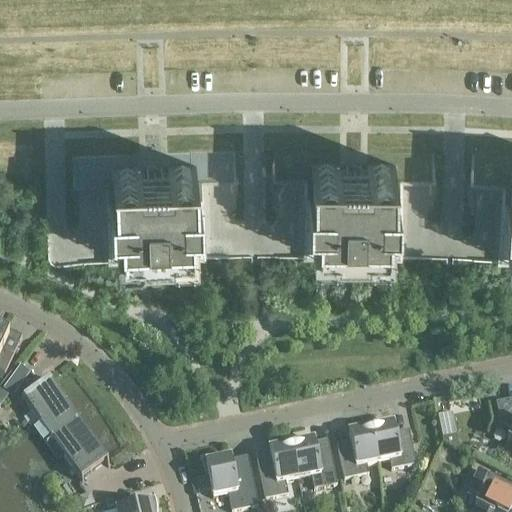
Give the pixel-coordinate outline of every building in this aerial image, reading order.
[(311,166),(311,168),(313,168),(313,194),(308,194),(308,215),(310,215),(310,212),(318,212),(318,245),(337,245),(337,251),(368,251),(369,245),(388,245),(388,213),(396,213),(396,216),(397,216),(398,195),(393,195),(393,168),(395,168),(395,166),(367,166),(367,168),(368,168),(368,176),(338,175),(338,168),(340,168),(340,166),(311,166)] [(141,248),(141,254),(173,253),(172,247),(192,246),(191,214),(198,214),(199,216),(200,216),(200,195),(195,196),(194,169),(196,169),(196,167),(167,168),(167,170),(169,170),(170,178),(139,179),(139,171),(141,171),(141,169),(112,170),(112,172),(114,172),(115,198),(110,198),(111,219),(113,219),(113,217),(120,216),(121,249),(141,248)] [(0,374),(4,376),(18,346),(7,341),(8,338),(0,333),(0,374)] [(20,368),(3,391),(13,398),(30,375),(20,368)] [(50,385),(23,404),(51,443),(78,424),(50,385)] [(511,402),(495,406),(500,427),(511,432),(511,433),(506,445),(511,447),(511,402)] [(78,424),(51,443),(79,482),(106,463),(78,424)] [(393,427),(371,431),(378,466),(389,464),(391,473),(416,468),(409,438),(396,441),(393,427)] [(378,466),(371,431),(348,436),(351,450),(338,453),(344,483),(368,478),(366,468),(378,466)] [(455,437),(441,440),(442,445),(458,452),(455,437)] [(293,442),(290,442),(298,483),(311,480),(314,493),(337,488),(328,448),(315,451),(313,444),(307,445),(307,444),(307,442),(304,442),(300,441),(297,441),(293,442)] [(298,483),(290,442),(286,443),(283,444),(280,446),(277,447),(274,450),(275,451),(275,452),(269,453),(270,460),(257,463),(265,503),(288,498),(285,486),(298,483)] [(208,478),(213,501),(228,498),(230,511),(248,511),(258,510),(249,465),(231,468),(230,461),(224,462),(224,461),(224,460),(220,460),(217,459),(213,459),(210,459),(206,460),(203,461),(200,462),(200,463),(201,463),(207,478),(208,478)] [(511,511),(511,504),(509,503),(511,496),(511,488),(477,472),(467,493),(480,499),(474,511),(475,511),(474,511),(511,511)] [(157,511),(157,510),(157,507),(156,503),(154,500),(153,501),(154,502),(139,507),(139,508),(123,511),(157,511)]
